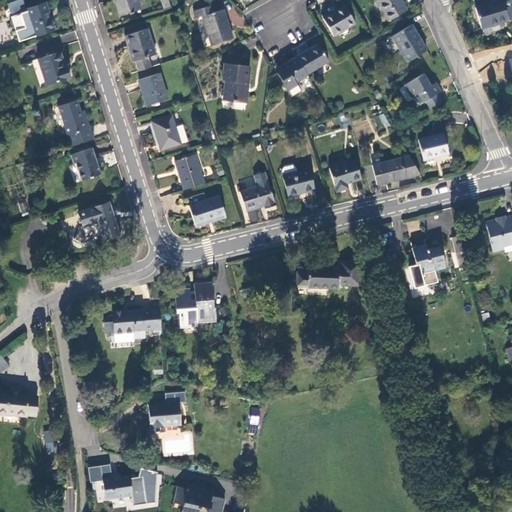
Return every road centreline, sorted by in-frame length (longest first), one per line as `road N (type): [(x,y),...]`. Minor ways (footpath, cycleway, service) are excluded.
road 1 (residential): [(169,251),(187,256),(501,182)]
road 2 (residential): [(79,0),(156,240),(169,251)]
road 3 (residential): [(143,463),(94,452),(78,434),(54,303)]
road 4 (residential): [(433,4),(501,182)]
road 5 (residential): [(54,303),(149,270),(169,251)]
